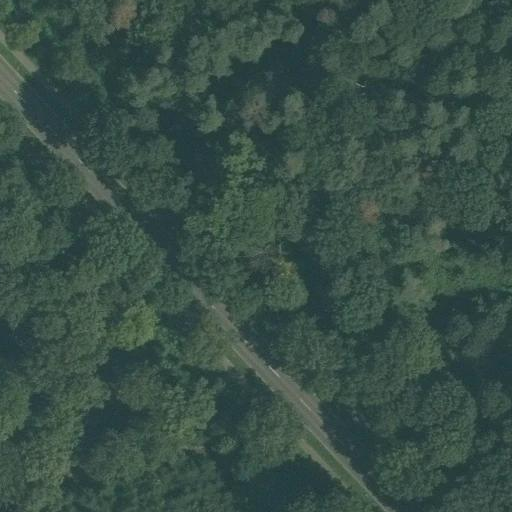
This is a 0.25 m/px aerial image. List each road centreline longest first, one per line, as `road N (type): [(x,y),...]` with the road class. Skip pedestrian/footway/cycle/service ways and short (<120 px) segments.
road 1 (secondary): [(407,511),(0,78)]
road 2 (track): [(0,490),(203,430)]
